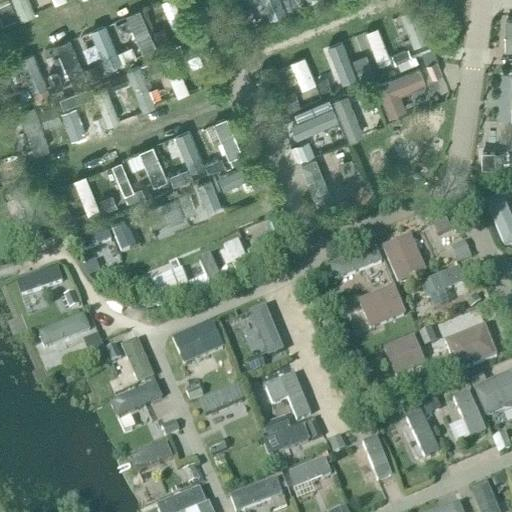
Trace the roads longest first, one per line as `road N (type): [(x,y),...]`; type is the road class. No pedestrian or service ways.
road 1 (track): [(242,91),(74,162)]
road 2 (track): [(287,198),(124,270)]
road 3 (track): [(230,64),(383,5)]
